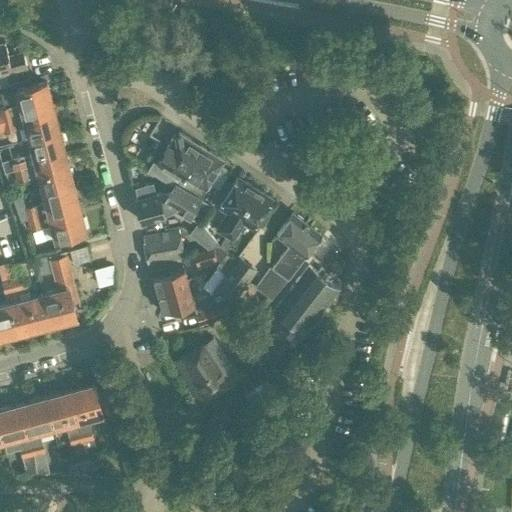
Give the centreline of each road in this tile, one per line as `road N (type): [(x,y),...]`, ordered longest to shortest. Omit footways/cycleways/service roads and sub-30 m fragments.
road 1 (residential): [(294,511),(316,477),(357,272),(355,236),(344,218),(127,66),(85,68)]
road 2 (tertiary): [(511,63),(388,511)]
road 3 (tertiary): [(449,511),(482,302),(511,188)]
road 4 (residential): [(112,329),(130,303),(132,282),(85,68)]
road 5 (residential): [(159,506),(162,427),(112,329)]
road 6 (secondary): [(306,0),(490,35)]
